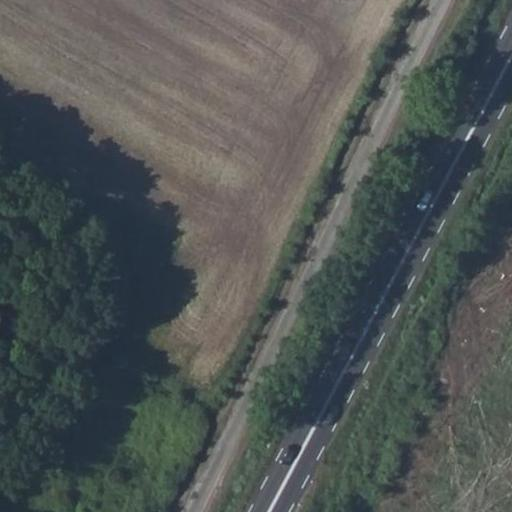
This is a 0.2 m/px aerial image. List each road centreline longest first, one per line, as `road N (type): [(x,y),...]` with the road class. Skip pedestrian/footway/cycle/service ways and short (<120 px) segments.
road 1 (unclassified): [(189,511),(441,0)]
road 2 (primary): [(268,511),(511,54)]
